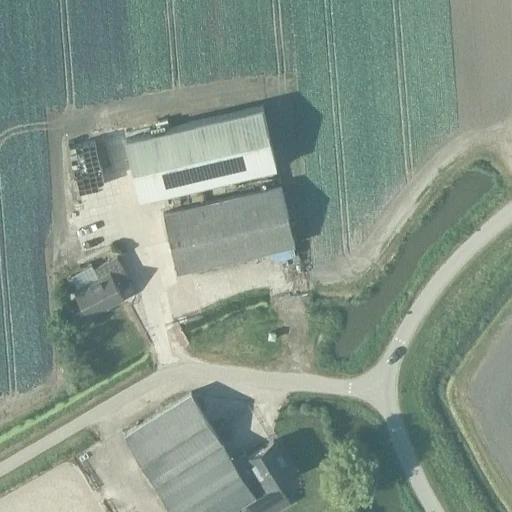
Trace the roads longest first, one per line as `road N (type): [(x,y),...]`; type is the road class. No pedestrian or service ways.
road 1 (unclassified): [(0,465),(148,376),(269,390),(381,390)]
road 2 (unclassified): [(381,390),(442,271),(511,209)]
road 3 (unclassified): [(428,511),(381,390)]
